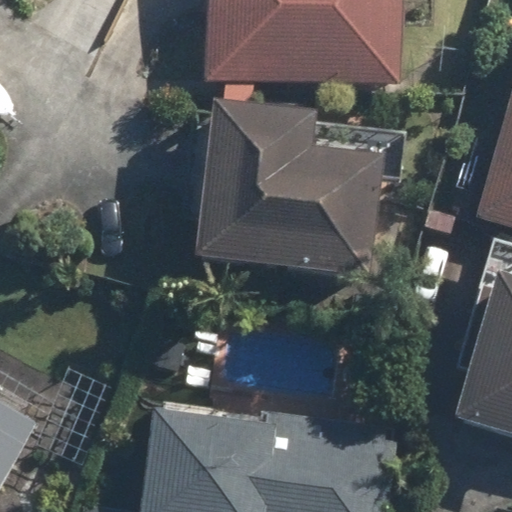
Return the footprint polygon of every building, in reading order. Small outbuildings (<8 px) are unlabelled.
[(394,0),(203,0),(202,89),(392,93),(394,0)] [(511,92),(474,230),(511,240),(511,92)] [(306,136),(307,124),(201,115),(188,270),(367,286),(375,191),(392,192),(396,144),(306,136)] [(511,292),(490,286),(450,434),(511,450),(511,292)] [(0,491),(33,430),(0,412),(0,491)] [(136,511),(75,511),(74,511),(73,511),(383,511),(391,445),(146,418),(136,511)]
